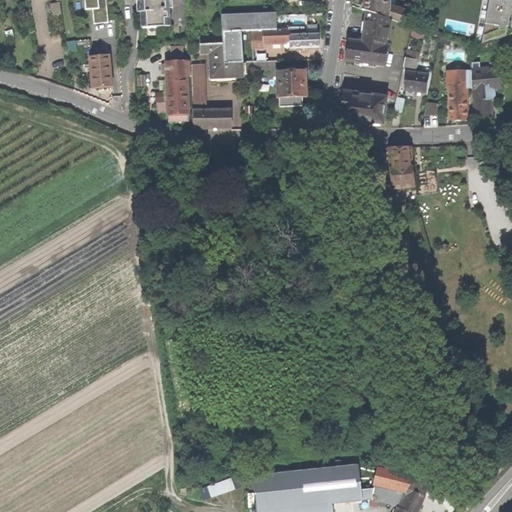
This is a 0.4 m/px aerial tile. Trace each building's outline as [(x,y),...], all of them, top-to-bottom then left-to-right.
[(95,24),(109,22),(106,0),(85,0),(86,5),(93,5),(93,9),(95,24)] [(171,26),(169,0),(140,0),(142,27),(171,26)] [(387,7),(387,0),(363,0),(363,11),(367,13),(391,21),(403,25),(408,13),(387,7)] [(511,0),(489,0),(481,44),(483,44),(497,39),(506,35),(511,0)] [(385,67),(391,21),(367,13),(365,29),(363,44),(349,42),(346,62),(385,67)] [(263,29),(277,29),(277,21),(276,15),(222,17),(223,31),(263,29)] [(319,48),(318,42),(318,32),(305,33),(305,27),(289,28),(289,29),(290,42),(290,49),(301,49),(301,52),(305,51),(305,49),(319,48)] [(265,61),(264,44),(263,30),(263,29),(223,31),(223,44),(225,63),(243,62),(265,61)] [(264,44),(290,42),(289,29),(263,30),(264,44)] [(244,76),(243,62),(225,63),(223,44),(200,45),(201,53),(210,52),(212,83),(225,82),(236,81),(236,76),(244,76)] [(157,47),(145,48),(146,60),(158,60),(158,57),(157,47)] [(173,47),(173,57),(188,57),(188,47),(173,47)] [(420,54),(407,52),(404,70),(417,71),(420,54)] [(113,54),(91,56),(93,87),(104,86),(115,85),(113,54)] [(268,61),(253,62),(254,70),(268,69),(268,61)] [(190,62),(166,63),(169,115),(179,115),(189,114),(187,76),(191,76),(190,62)] [(204,65),(193,65),(195,128),(221,127),(232,127),(232,110),(227,110),(227,107),(216,107),(216,110),(197,111),(196,90),(204,90),(204,65)] [(305,70),(276,72),(278,98),(279,97),(280,107),(305,105),(305,96),(306,96),(306,90),(305,70)] [(474,91),(476,121),(486,120),(492,120),(491,101),(495,101),(495,90),(501,89),(500,71),(490,73),(489,70),(478,70),(478,72),(472,72),(473,91),(474,91)] [(429,77),(407,73),(404,91),(415,93),(427,95),(429,77)] [(458,122),(467,122),(467,90),(472,90),(472,73),(449,74),(450,122),(458,122)] [(384,126),(387,99),(344,94),(341,116),(348,117),(347,127),(359,128),(370,130),(371,124),(384,126)] [(405,101),(398,100),(395,112),(403,113),(405,101)] [(441,115),(440,102),(428,102),(428,115),(441,115)] [(388,149),(392,189),(414,186),(410,148),(400,148),(388,149)] [(391,264),(412,256),(404,235),(383,243),(391,264)] [(363,501),(360,466),(257,477),(260,511),(332,511),(332,502),(363,501)] [(396,511),(417,511),(420,506),(424,496),(444,504),(449,493),(405,474),(405,475),(378,468),(374,490),(364,491),(365,500),(374,501),(398,508),(396,511)] [(239,477),(218,484),(219,489),(240,482),(239,477)]
